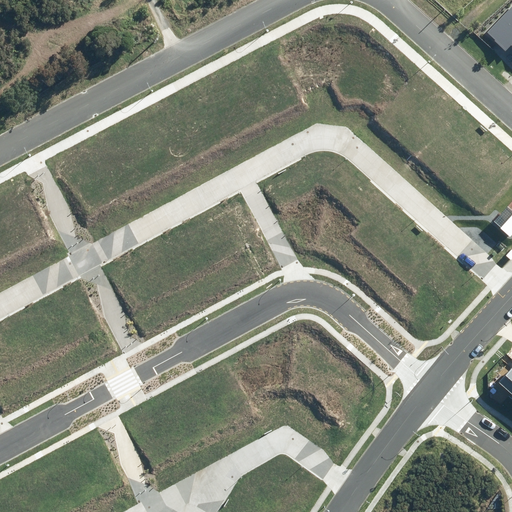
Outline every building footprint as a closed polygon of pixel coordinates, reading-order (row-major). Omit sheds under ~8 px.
[(511,6),(486,33),(505,51),(511,45),(511,6)] [(323,41),(303,47),(307,58),(324,51),(337,52),(337,58),(348,59),(348,49),(365,50),(365,39),(323,41)] [(17,42),(7,52),(14,59),(24,50),(17,42)] [(389,48),(376,63),(383,68),(396,54),(389,48)] [(400,53),(384,69),(397,82),(413,66),(400,53)] [(416,74),(401,86),(410,99),(426,87),(416,74)] [(511,215),(501,227),(509,236),(511,233),(511,215)] [(511,367),(498,382),(511,393),(508,396),(511,398),(511,367)]
